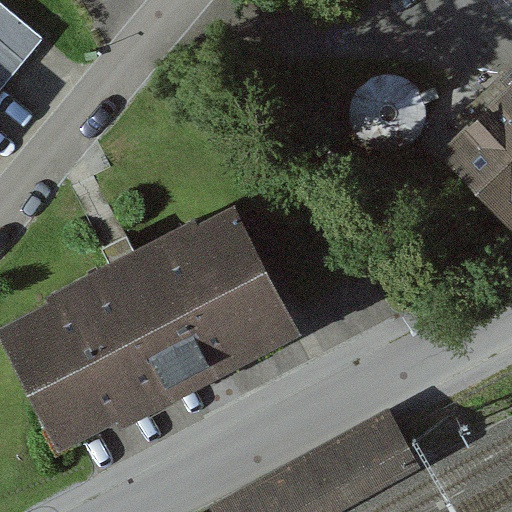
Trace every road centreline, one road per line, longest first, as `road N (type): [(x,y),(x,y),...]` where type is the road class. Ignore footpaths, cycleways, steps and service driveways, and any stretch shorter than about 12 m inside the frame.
road 1 (residential): [(130,511),(511,311)]
road 2 (residential): [(181,0),(0,218)]
